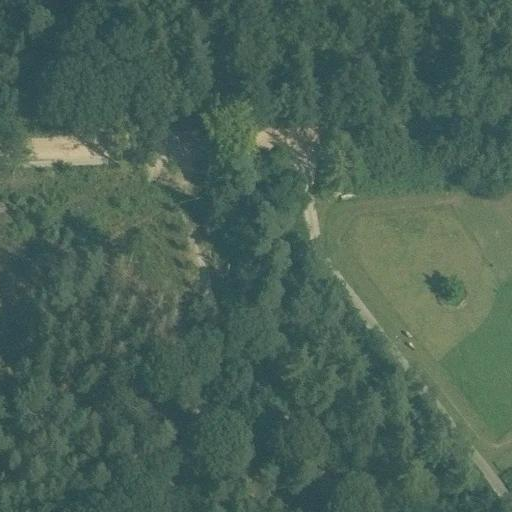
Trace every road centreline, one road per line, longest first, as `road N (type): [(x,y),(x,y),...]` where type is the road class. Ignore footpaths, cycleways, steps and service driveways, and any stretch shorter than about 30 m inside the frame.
road 1 (track): [(137,511),(209,420),(236,349),(235,324),(194,207),(186,138)]
road 2 (unknown): [(350,511),(300,445),(262,364),(232,223),(219,202),(191,191)]
road 3 (track): [(186,138),(511,124)]
road 4 (track): [(0,147),(186,138)]
road 5 (track): [(153,140),(78,0)]
